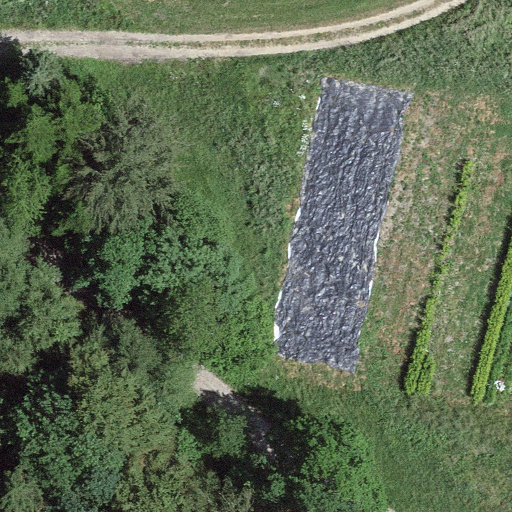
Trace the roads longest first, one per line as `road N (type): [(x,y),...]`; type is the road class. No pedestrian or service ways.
road 1 (track): [(362,511),(174,351),(0,219)]
road 2 (track): [(444,0),(333,35),(266,43),(0,42)]
